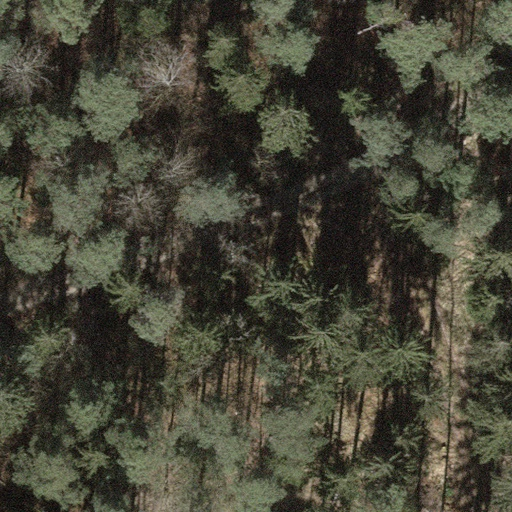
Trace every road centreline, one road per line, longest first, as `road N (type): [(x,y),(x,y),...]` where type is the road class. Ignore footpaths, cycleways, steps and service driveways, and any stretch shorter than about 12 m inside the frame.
road 1 (track): [(511,84),(417,169),(473,511)]
road 2 (track): [(417,169),(0,307)]
